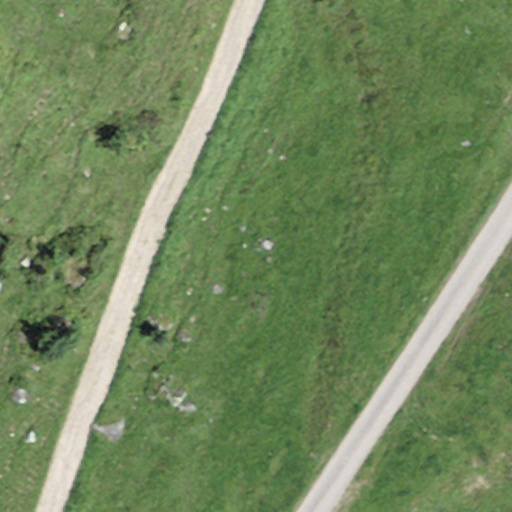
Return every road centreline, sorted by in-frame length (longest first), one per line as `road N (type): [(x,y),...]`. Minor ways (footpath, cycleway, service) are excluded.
road 1 (track): [(277,0),(45,511)]
road 2 (unclassified): [(511,178),(257,511)]
